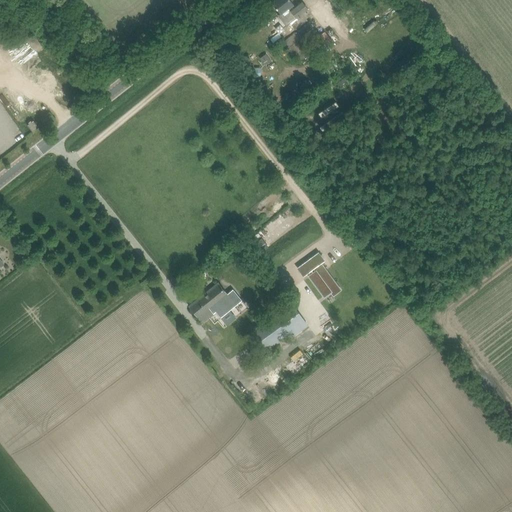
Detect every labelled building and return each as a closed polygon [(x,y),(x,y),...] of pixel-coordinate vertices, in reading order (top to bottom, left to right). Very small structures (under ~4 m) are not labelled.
[(282,12),(295,30),(307,21),(306,19),(309,16),(305,12),(308,9),(302,1),(295,7),(293,4),(293,3),(290,0),(274,0),(272,2),(280,13),(282,12)] [(302,48),(319,34),(309,21),(274,48),(282,57),(290,51),(298,61),(307,54),(302,48)] [(266,53),(260,58),(265,65),(271,60),(266,53)] [(39,127),(35,122),(34,120),(32,121),(31,120),(28,122),(29,124),(27,125),(33,132),(39,127)] [(310,275),(308,276),(324,297),(331,291),(333,295),(341,289),(321,262),(308,271),(310,275)] [(202,322),(213,313),(215,315),(221,310),(220,309),(223,307),(219,302),(228,295),(218,283),(189,306),(202,322)] [(289,304),(252,330),(265,349),(302,323),(289,304)]
